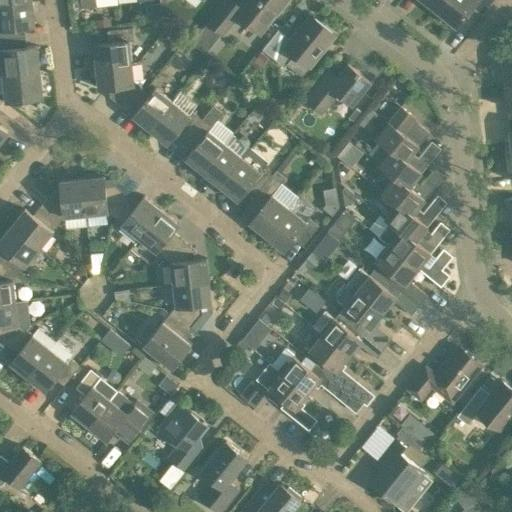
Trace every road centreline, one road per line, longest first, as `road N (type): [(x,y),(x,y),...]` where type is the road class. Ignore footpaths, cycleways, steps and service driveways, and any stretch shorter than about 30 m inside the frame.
road 1 (residential): [(69,125),(96,122),(269,267),(270,281),(204,369),(206,387),(324,476)]
road 2 (residential): [(324,476),(450,315),(480,299)]
road 3 (residential): [(480,299),(460,131),(444,82)]
road 4 (residential): [(82,511),(97,490),(95,476),(0,395)]
road 5 (residential): [(444,82),(347,0)]
road 6 (residential): [(69,125),(55,0)]
